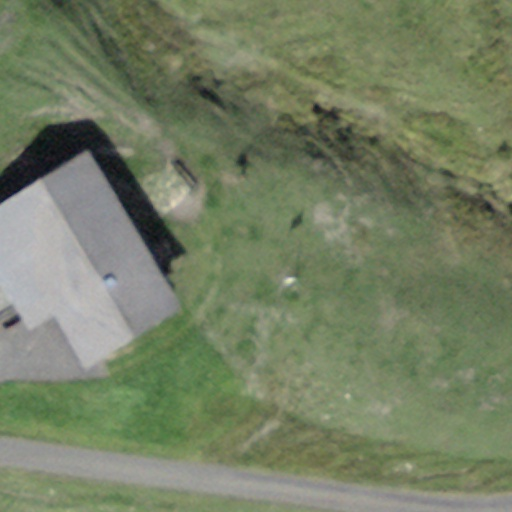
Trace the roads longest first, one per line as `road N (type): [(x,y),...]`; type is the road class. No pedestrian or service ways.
road 1 (track): [(0,451),(457,511)]
road 2 (track): [(0,196),(90,123),(23,0)]
